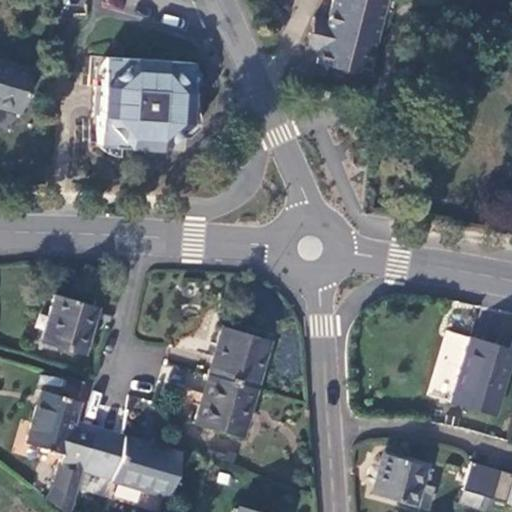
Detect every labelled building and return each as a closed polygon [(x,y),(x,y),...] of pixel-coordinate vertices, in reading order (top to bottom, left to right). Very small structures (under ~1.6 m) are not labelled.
[(331,0),(327,20),(312,17),(304,49),(318,53),(315,64),(365,77),(384,0),(331,0)] [(188,122),(191,62),(89,56),(87,86),(95,87),(94,111),(93,116),(98,116),(96,146),(118,148),(157,150),(188,122)] [(0,107),(19,113),(32,70),(0,61),(0,107)] [(53,294),(39,343),(79,354),(93,306),(53,294)] [(221,326),(207,375),(253,388),(267,340),(221,326)] [(468,338),(450,401),(493,414),(511,351),(468,338)] [(207,375),(192,423),(238,437),(253,388),(207,375)] [(40,390),(24,442),(61,454),(60,459),(84,466),(96,429),(72,422),(78,401),(40,390)] [(96,429),(84,466),(112,475),(110,479),(168,496),(180,454),(96,429)] [(383,454),(372,494),(425,509),(431,486),(419,483),(424,466),(383,454)] [(469,461),(461,489),(475,494),(483,466),(469,461)] [(483,466),(475,494),(482,495),(490,498),(498,470),(483,466)] [(511,473),(498,470),(490,498),(504,502),(511,474),(511,473)] [(461,489),(457,502),(478,508),(482,495),(475,494),(461,489)]
